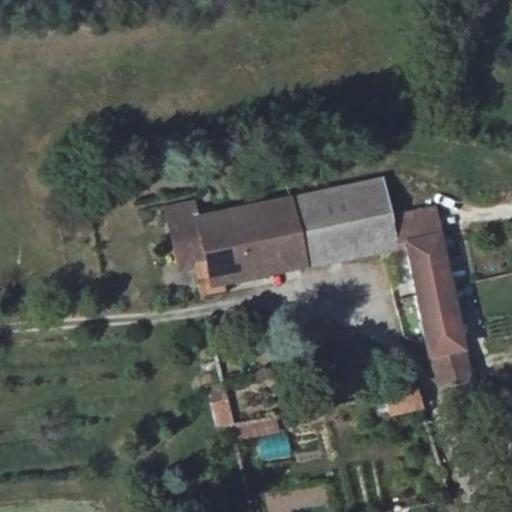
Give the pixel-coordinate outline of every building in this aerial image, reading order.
[(210,286),(223,283),(304,267),(406,245),(428,357),(441,388),(469,381),(462,350),(449,287),(453,286),(452,277),(447,278),(439,237),(416,243),(410,216),(389,220),(381,181),(290,200),(196,220),(193,205),(166,211),(174,249),(201,244),(210,286)] [(416,243),(439,237),(434,212),(410,216),(416,243)] [(201,244),(174,249),(179,268),(194,265),(202,299),(226,294),(223,283),(210,286),(201,244)] [(229,420),(221,385),(208,388),(212,397),(218,422),(229,420)] [(416,391),(384,397),(390,414),(422,409),(416,391)] [(236,442),(279,433),(276,415),(232,424),(236,442)] [(258,460),(290,457),(287,436),(255,439),(258,460)] [(350,467),(357,502),(380,497),(374,463),(350,467)]
